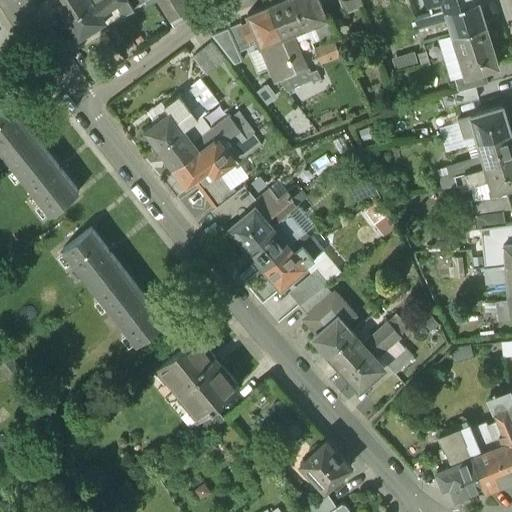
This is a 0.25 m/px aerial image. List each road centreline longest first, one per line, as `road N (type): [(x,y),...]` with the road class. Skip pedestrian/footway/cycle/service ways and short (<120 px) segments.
road 1 (residential): [(424,511),(182,241),(83,108)]
road 2 (residential): [(83,108),(209,12)]
road 3 (residential): [(83,108),(10,0)]
